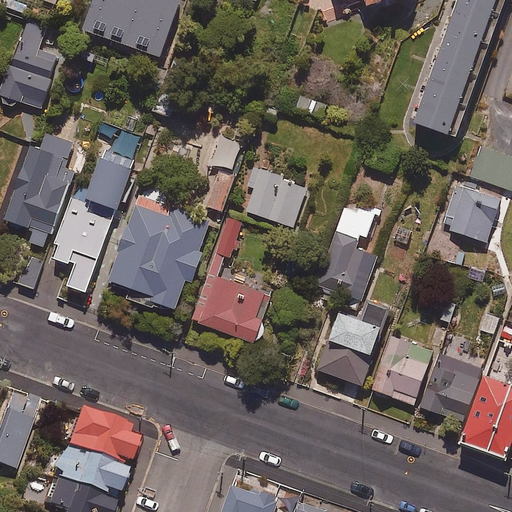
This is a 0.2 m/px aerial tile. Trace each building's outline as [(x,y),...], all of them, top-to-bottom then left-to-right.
[(188,8),(166,0),(104,0),(92,35),(169,62),(188,8)] [(368,0),(371,9),(394,0),(412,0),(413,0),(368,0)] [(509,0),(463,0),(419,124),(460,138),(509,0)] [(45,34),(28,27),(1,93),(42,109),(54,80),(50,79),(58,57),(39,49),(45,34)] [(180,101),(162,94),(155,111),(172,119),(180,101)] [(102,135),(111,138),(92,192),(80,188),(55,258),(70,263),(75,250),(100,259),(144,137),(107,123),(102,135)] [(75,145),(48,136),(44,146),(35,142),(9,218),(38,227),(34,239),(52,245),(79,168),(69,165),(75,145)] [(246,144),(221,137),(214,165),(239,171),(246,144)] [(511,157),(483,147),(473,176),(511,189),(511,157)] [(261,169),(246,210),(295,228),(309,187),(261,169)] [(235,180),(218,174),(207,206),(224,212),(235,180)] [(173,193),(146,183),(112,283),(136,291),(133,297),(177,313),(188,281),(194,283),(204,254),(201,253),(211,222),(168,207),(173,193)] [(502,201),(457,186),(445,222),(455,225),(453,231),(489,242),(502,201)] [(379,210),(349,199),(319,285),(363,300),(379,256),(358,249),(362,236),(369,238),(379,210)] [(244,223),(226,217),(195,323),(261,343),(277,289),(222,273),(227,257),(233,259),(244,223)] [(43,263),(27,258),(19,283),(35,289),(43,263)] [(391,312),(371,305),(365,322),(342,314),(322,371),(365,386),(391,312)] [(435,353),(393,337),(374,389),(416,405),(435,353)] [(511,355),(511,352),(501,348),(492,368),(504,373),(511,355)] [(485,373),(443,357),(423,406),(465,423),(485,373)] [(511,454),(511,385),(487,377),(463,446),(510,462),(511,454)] [(26,400),(14,395),(0,433),(0,464),(16,470),(35,419),(21,414),(26,400)] [(68,449),(122,469),(124,463),(130,466),(139,443),(130,440),(133,431),(82,412),(68,449)] [(56,481),(117,503),(118,499),(121,500),(131,472),(122,469),(68,449),(56,481)] [(115,511),(118,506),(116,505),(117,503),(56,481),(47,507),(61,511),(115,511)] [(276,511),(280,500),(234,486),(226,511),(276,511)]
